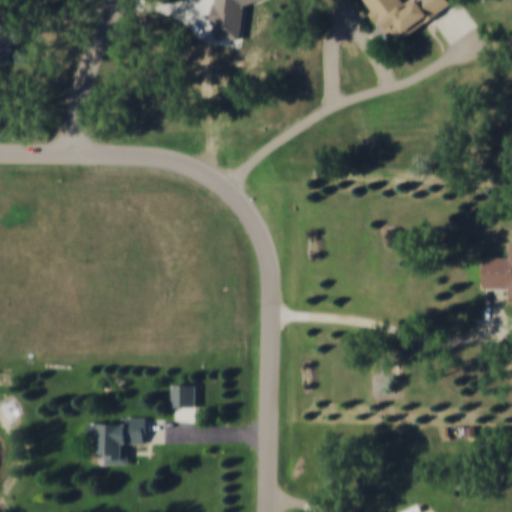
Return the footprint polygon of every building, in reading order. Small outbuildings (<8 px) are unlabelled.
[(267,0),(268,1),(246,9),(241,42),(216,39),(218,27),(213,27),(216,13),(217,0),(267,0)] [(368,0),(401,0),(408,9),(421,0),(448,0),(454,8),(448,12),(399,46),(384,24),(381,26),(374,17),(377,15),(367,1),(368,0)] [(0,29),(19,26),(21,35),(23,48),(15,50),(16,55),(10,56),(12,66),(0,68),(0,29)] [(511,285),(502,285),(488,284),(489,254),(511,254),(511,285)] [(177,381),(200,381),(200,403),(188,403),(177,403),(177,381)] [(92,418),(129,418),(129,415),(149,415),(149,429),(149,441),(131,441),(131,461),(108,461),(108,451),(103,451),(104,437),(92,437),(92,418)]
